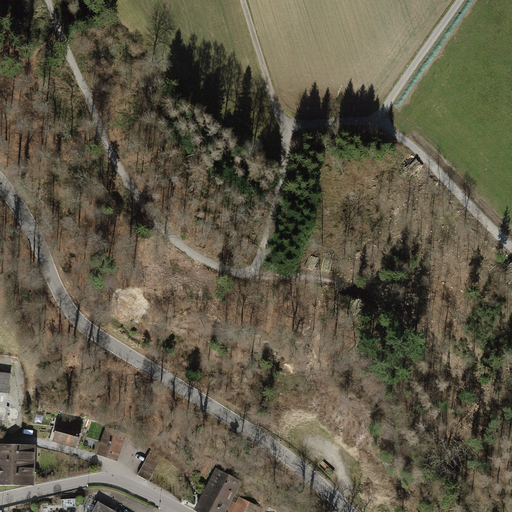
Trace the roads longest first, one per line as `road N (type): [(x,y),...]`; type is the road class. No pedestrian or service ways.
road 1 (track): [(49,0),(100,130),(178,242),(253,271),(289,124)]
road 2 (tertiary): [(348,511),(274,446),(78,318),(0,182)]
road 3 (track): [(253,271),(319,278),(402,310),(481,397)]
road 4 (tertiary): [(183,511),(106,480),(0,500)]
road 5 (track): [(384,122),(511,244)]
road 6 (track): [(384,122),(387,103),(461,0)]
road 7 (track): [(242,0),(274,107),(289,124)]
